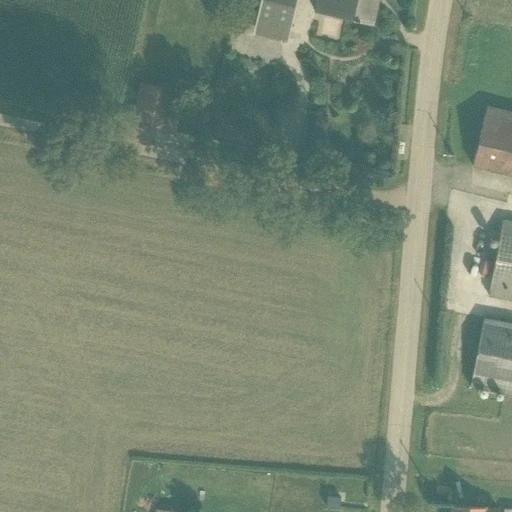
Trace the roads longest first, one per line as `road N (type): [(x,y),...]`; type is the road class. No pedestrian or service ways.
road 1 (unclassified): [(418,195),(0,112)]
road 2 (tertiary): [(418,195),(392,511)]
road 3 (tertiary): [(442,0),(418,195)]
